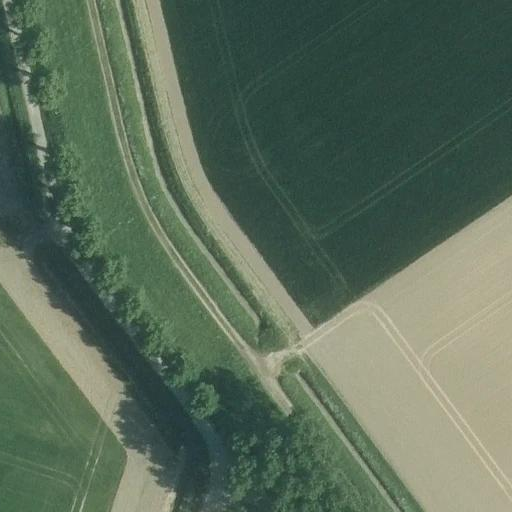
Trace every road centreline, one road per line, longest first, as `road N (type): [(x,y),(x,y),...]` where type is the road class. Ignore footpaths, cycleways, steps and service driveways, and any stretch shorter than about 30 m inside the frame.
road 1 (track): [(93,0),(134,179),(155,229),(363,511)]
road 2 (unclassified): [(207,511),(217,483),(213,442),(64,235),(7,0)]
